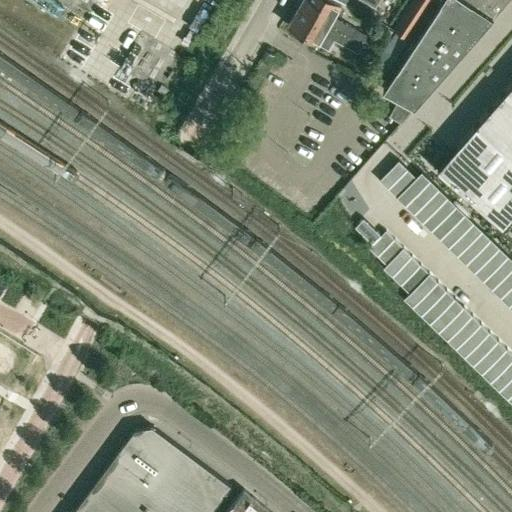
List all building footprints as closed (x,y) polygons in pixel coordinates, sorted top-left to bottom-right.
[(341,4),(334,0),(302,0),(300,4),(363,41),(366,35),(334,16),(341,4)] [(438,0),(439,1),(386,90),(398,97),(389,114),(401,121),(414,107),(419,101),(507,0),(438,0)] [(423,14),(431,0),(413,0),(409,5),(423,14)] [(358,48),(363,41),(300,4),(288,24),(306,34),(319,42),(327,30),(358,48)] [(407,38),(423,14),(409,5),(393,30),(407,38)] [(393,59),(407,38),(393,30),(379,51),(393,59)] [(377,84),(393,59),(379,51),(363,75),(377,84)] [(511,82),(502,93),(511,101),(511,82)] [(511,101),(502,93),(489,108),(511,128),(511,101)] [(511,128),(489,108),(476,124),(509,153),(511,149),(511,128)] [(476,124),(437,168),(504,226),(511,217),(511,155),(509,153),(476,124)] [(400,159),(380,179),(389,188),(408,167),(400,159)] [(408,167),(389,188),(397,196),(417,176),(408,167)] [(417,176),(397,196),(406,204),(431,178),(422,170),(419,174),(417,176)] [(431,178),(406,204),(415,213),(440,187),(431,178)] [(440,187),(415,213),(423,221),(448,195),(440,187)] [(448,195),(423,221),(432,229),(457,203),(448,195)] [(457,203),(432,229),(441,238),(466,212),(457,203)] [(466,212),(441,238),(449,246),(474,220),(466,212)] [(364,218),(356,226),(373,243),(381,234),(364,218)] [(474,220),(449,246),(458,254),(483,228),(474,220)] [(483,228),(458,254),(466,263),(491,237),(483,228)] [(373,243),(370,247),(378,255),(395,238),(386,230),(381,234),(373,243)] [(491,237),(466,263),(475,271),(500,245),(491,237)] [(395,238),(378,255),(387,263),(403,246),(395,238)] [(500,245),(475,271),(484,279),(509,253),(500,245)] [(387,263),(384,266),(393,275),(412,255),(403,246),(387,263)] [(511,256),(509,253),(484,279),(492,288),(511,267),(511,256)] [(412,255),(393,275),(401,283),(421,263),(412,255)] [(421,263),(401,283),(410,291),(429,271),(421,263)] [(511,267),(492,288),(501,296),(511,284),(511,267)] [(410,291),(404,297),(413,305),(438,280),(429,271),(410,291)] [(438,280),(413,305),(421,314),(447,288),(438,280)] [(511,284),(501,296),(510,304),(511,301),(511,284)] [(447,288),(421,314),(430,322),(455,296),(447,288)] [(455,296),(430,322),(439,330),(464,305),(455,296)] [(464,305),(439,330),(447,339),(472,313),(464,305)] [(472,313),(447,339),(456,347),(481,321),(472,313)] [(481,321),(456,347),(465,355),(490,330),(481,321)] [(490,330),(465,355),(473,364),(498,338),(490,330)] [(498,338),(473,364),(482,372),(507,346),(498,338)] [(511,351),(507,346),(482,372),(491,381),(511,358),(511,351)] [(511,358),(491,381),(499,389),(511,375),(511,358)] [(511,375),(499,389),(508,397),(511,392),(511,375)] [(135,428),(72,511),(210,511),(232,484),(152,425),(135,428)] [(256,511),(263,504),(244,488),(241,491),(226,510),(223,507),(218,511),(256,511)]
